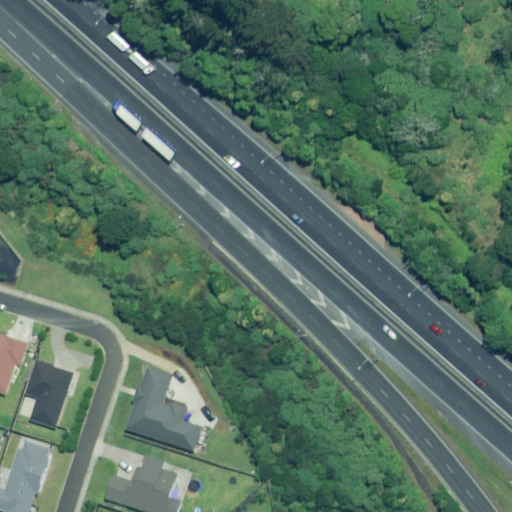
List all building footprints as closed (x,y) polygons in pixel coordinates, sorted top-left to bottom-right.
[(27,344),(0,335),(0,393),(5,396),(17,362),(21,363),(27,344)] [(75,374),(37,361),(27,392),(38,395),(30,420),(57,429),(75,374)] [(169,377),(150,371),(132,428),(194,448),(200,429),(181,423),(185,411),(160,404),(169,377)] [(51,451),(18,440),(2,491),(0,490),(0,511),(28,511),(35,492),(37,493),(51,451)] [(166,462),(146,456),(138,484),(112,476),(105,498),(149,511),(180,511),(183,502),(192,477),(164,468),(166,462)]
